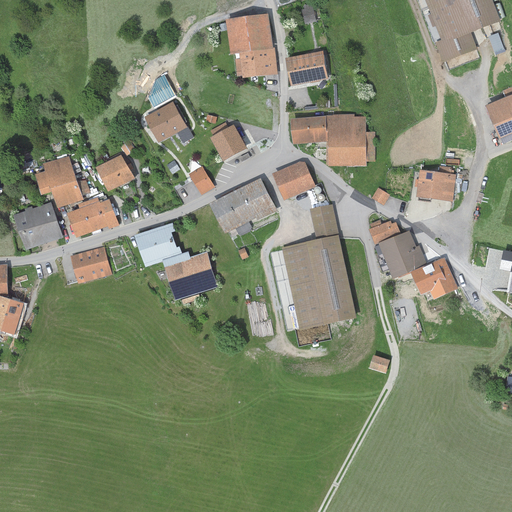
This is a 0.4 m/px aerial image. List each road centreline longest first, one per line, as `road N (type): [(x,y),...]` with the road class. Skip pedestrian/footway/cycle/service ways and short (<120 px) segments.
road 1 (residential): [(511,314),(413,228),(305,159),(285,159),(175,213),(35,259),(0,261)]
road 2 (track): [(358,198),(393,372),(321,511)]
